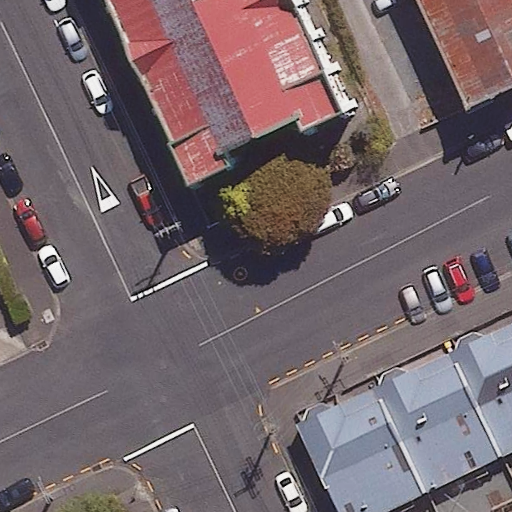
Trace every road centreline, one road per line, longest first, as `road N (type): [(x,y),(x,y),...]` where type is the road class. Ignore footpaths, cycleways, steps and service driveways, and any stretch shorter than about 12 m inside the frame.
road 1 (residential): [(164,363),(0,14)]
road 2 (residential): [(511,198),(164,363)]
road 3 (residential): [(164,363),(0,441)]
road 4 (residential): [(233,511),(164,363)]
